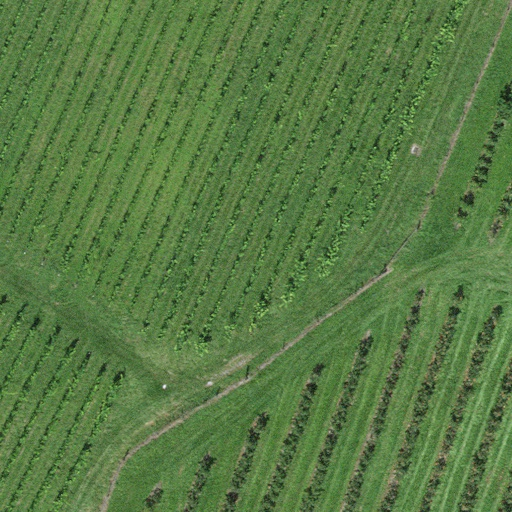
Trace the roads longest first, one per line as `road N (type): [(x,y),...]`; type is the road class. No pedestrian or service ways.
road 1 (track): [(400,209),(357,267),(112,445),(86,511)]
road 2 (track): [(511,255),(400,209),(488,0)]
road 3 (track): [(190,386),(0,268)]
